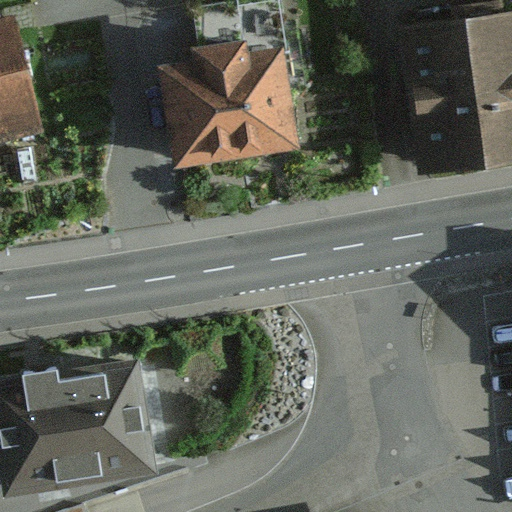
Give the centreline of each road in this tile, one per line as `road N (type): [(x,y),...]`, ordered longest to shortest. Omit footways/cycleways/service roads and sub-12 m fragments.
road 1 (secondary): [(334,256),(0,305)]
road 2 (secondary): [(511,225),(334,256)]
road 3 (residential): [(334,256),(350,368),(347,403)]
road 4 (residential): [(347,403),(448,511)]
road 5 (residential): [(347,403),(336,440),(253,511)]
